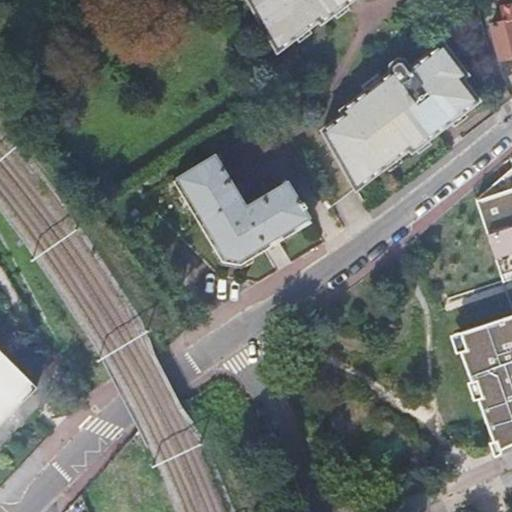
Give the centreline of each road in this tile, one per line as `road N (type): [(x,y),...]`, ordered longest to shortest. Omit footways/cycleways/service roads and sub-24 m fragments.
road 1 (residential): [(223,338),(511,115)]
road 2 (residential): [(28,511),(114,425),(223,338)]
road 3 (residential): [(223,338),(312,511)]
